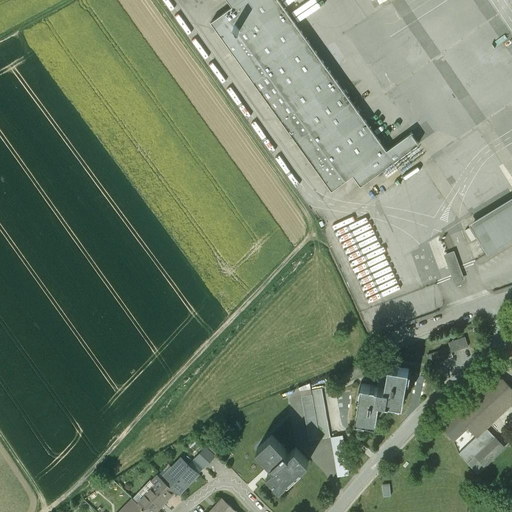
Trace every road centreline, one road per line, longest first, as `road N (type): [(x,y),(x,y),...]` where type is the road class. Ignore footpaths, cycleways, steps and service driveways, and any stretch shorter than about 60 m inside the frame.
road 1 (track): [(48,511),(84,483),(317,228)]
road 2 (residential): [(336,511),(501,332),(498,303)]
road 3 (residential): [(373,349),(498,303)]
